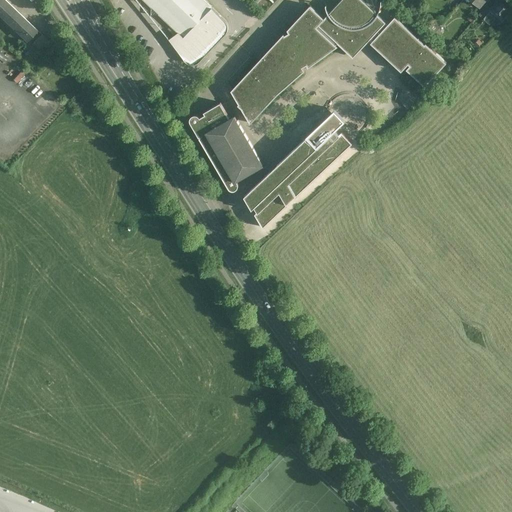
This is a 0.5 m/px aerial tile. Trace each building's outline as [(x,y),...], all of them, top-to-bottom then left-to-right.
[(37,30),(5,0),(0,0),(0,14),(27,40),(37,30)] [(225,20),(203,0),(144,0),(145,0),(144,0),(145,0),(166,20),(166,21),(178,32),(169,39),(185,60),(188,63),(192,64),(196,63),(200,62),(226,34),(228,31),(228,27),(227,23),(225,20)] [(284,34),(232,90),(239,103),(238,105),(242,108),(251,123),(278,94),(305,71),(303,67),(307,65),(309,67),(338,46),(336,44),(338,43),(354,57),(370,39),(373,41),(371,43),(402,71),(409,63),(410,65),(407,69),(425,86),(447,62),(426,43),(425,44),(395,16),(388,24),(378,14),(362,0),(340,0),(341,0),(329,13),(324,18),(310,5),(288,30),(289,32),(285,35),(284,34)] [(497,0),(490,9),(491,10),(503,20),(511,9),(511,1),(510,1),(509,1),(507,1),(505,0),(497,0)] [(486,5),(479,14),(484,19),(491,10),(490,9),(486,5)] [(491,13),(485,18),(490,24),(496,18),(491,13)] [(445,22),(440,18),(436,22),(441,26),(445,22)] [(370,54),(361,51),(355,64),(364,68),(370,54)] [(230,119),(221,102),(204,112),(206,114),(200,117),(199,116),(197,115),(195,115),(193,115),(192,116),(191,118),(191,120),(191,122),(229,188),(231,189),(233,190),(235,190),(237,189),(238,187),(239,185),(239,183),(237,179),(263,164),(235,116),(230,119)] [(307,136),(245,196),(252,209),(255,206),(258,211),(255,213),(263,227),(289,204),(288,202),(295,196),(296,197),(353,143),(342,132),(334,139),(330,134),(317,146),(307,136)] [(317,188),(340,166),(335,161),(311,183),(317,188)]
